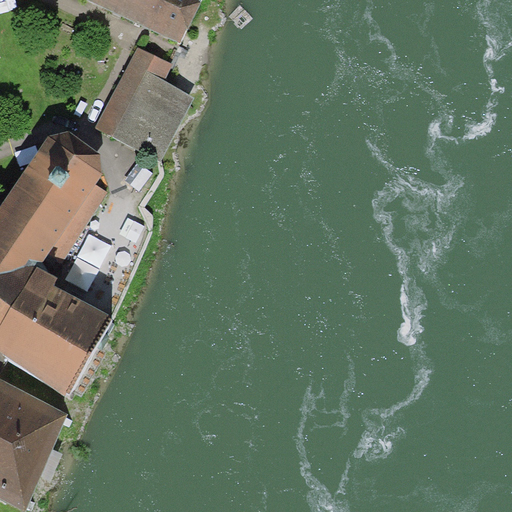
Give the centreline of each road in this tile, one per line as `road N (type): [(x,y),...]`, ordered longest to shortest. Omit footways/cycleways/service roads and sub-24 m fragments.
road 1 (track): [(0,163),(31,133),(62,126),(132,168),(132,182),(177,166),(174,140),(207,95),(184,62),(226,18),(216,0)]
road 2 (track): [(63,0),(184,62)]
